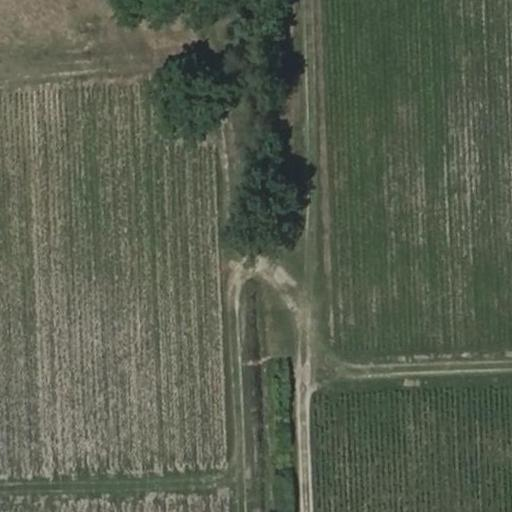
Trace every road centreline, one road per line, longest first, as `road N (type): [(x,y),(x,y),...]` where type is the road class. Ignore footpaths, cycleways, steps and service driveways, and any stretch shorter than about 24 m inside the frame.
road 1 (track): [(308,0),(308,511)]
road 2 (track): [(312,307),(263,260),(232,270),(242,511)]
road 3 (track): [(0,61),(194,47),(230,106)]
road 4 (track): [(0,487),(240,480)]
road 5 (track): [(511,365),(303,372)]
road 6 (track): [(230,106),(232,270)]
